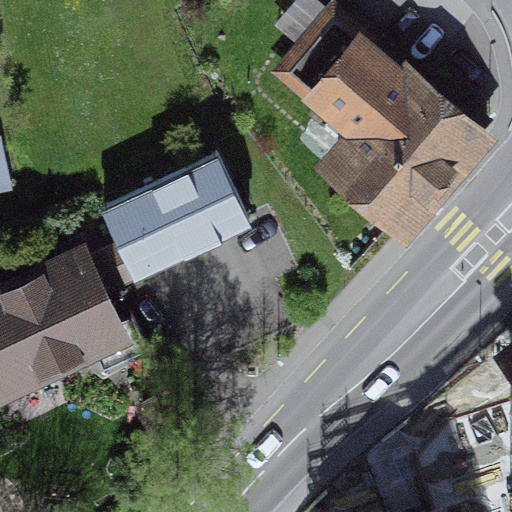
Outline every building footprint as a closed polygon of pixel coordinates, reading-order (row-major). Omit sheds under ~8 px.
[(496,159),(340,11),(273,82),(348,153),(316,186),(398,263),(496,159)] [(252,238),(217,160),(96,214),(131,292),(252,238)] [(133,341),(90,246),(0,286),(0,397),(1,400),(133,341)] [(511,361),(496,374),(511,393),(511,361)] [(172,395),(141,407),(163,451),(183,425),(172,395)]
